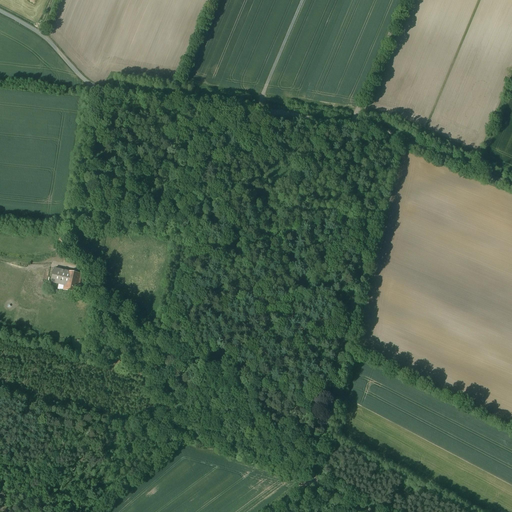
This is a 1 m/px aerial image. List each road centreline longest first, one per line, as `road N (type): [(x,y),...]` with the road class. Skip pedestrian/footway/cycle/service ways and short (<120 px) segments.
road 1 (unclassified): [(398,137),(311,478)]
road 2 (track): [(352,122),(84,80),(40,31)]
road 3 (unclassified): [(398,137),(352,122),(403,0)]
road 4 (unclassified): [(511,183),(398,137)]
